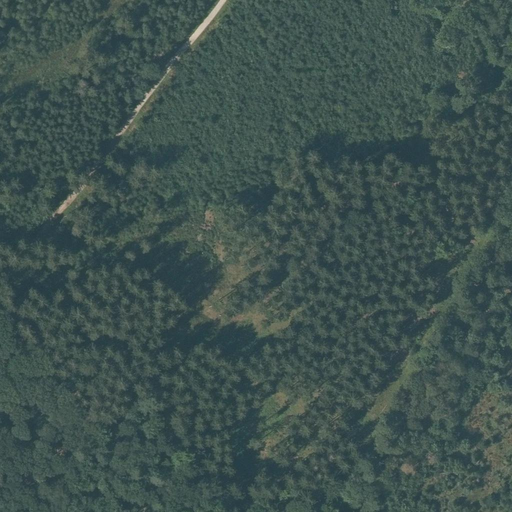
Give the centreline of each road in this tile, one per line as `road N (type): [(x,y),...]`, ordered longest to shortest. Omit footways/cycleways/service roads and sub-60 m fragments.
road 1 (track): [(221,0),(0,285)]
road 2 (track): [(431,334),(511,194)]
